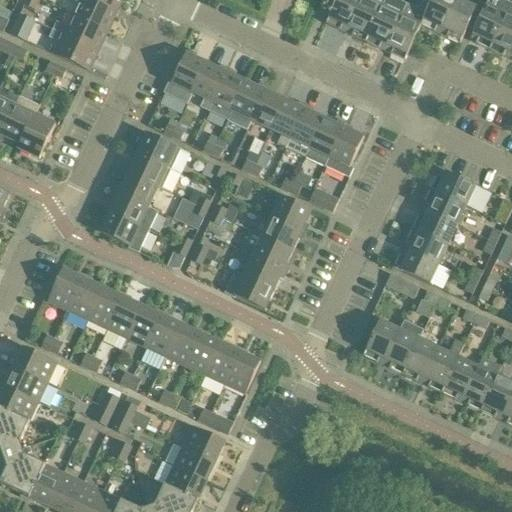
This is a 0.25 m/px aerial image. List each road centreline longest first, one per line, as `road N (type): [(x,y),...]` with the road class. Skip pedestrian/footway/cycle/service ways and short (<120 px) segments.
road 1 (residential): [(232,511),(258,454),(287,428),(317,339),(414,125)]
road 2 (residential): [(0,315),(37,240),(78,186),(148,42),(164,33),(178,5)]
road 3 (residential): [(414,125),(400,108),(178,5)]
